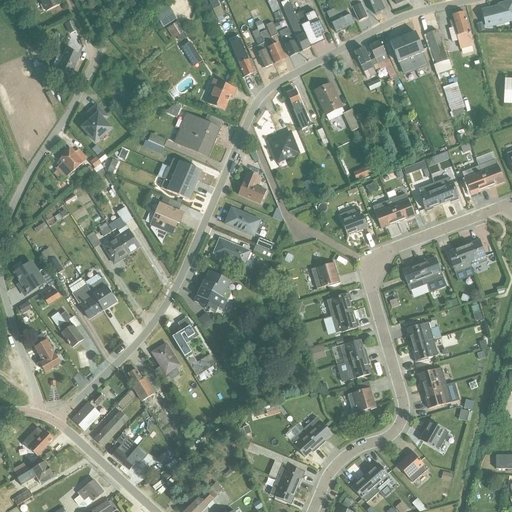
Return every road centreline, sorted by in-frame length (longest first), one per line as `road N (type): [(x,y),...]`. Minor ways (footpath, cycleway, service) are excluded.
road 1 (residential): [(55,421),(133,347),(168,300),(247,120)]
road 2 (residential): [(311,511),(335,464),(381,441),(404,410),(370,286),(379,269)]
road 3 (unclassified): [(0,237),(104,41),(141,0)]
road 4 (residential): [(247,120),(277,82),(406,15),(468,0)]
road 5 (unclassified): [(379,269),(285,214),(247,120)]
road 6 (residential): [(379,269),(390,248),(497,207),(511,209)]
road 7 (unclassified): [(36,413),(0,281)]
road 8 (residential): [(55,421),(156,511)]
